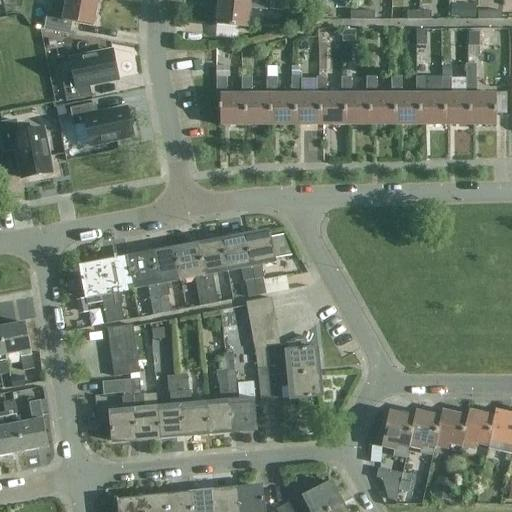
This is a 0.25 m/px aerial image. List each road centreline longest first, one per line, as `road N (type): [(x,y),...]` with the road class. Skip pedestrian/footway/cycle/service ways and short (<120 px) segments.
road 1 (residential): [(79,478),(339,457)]
road 2 (residential): [(79,478),(38,238)]
road 3 (residential): [(294,201),(511,192)]
road 4 (residential): [(185,206),(157,53),(159,0)]
road 5 (residential): [(384,385),(294,201)]
road 6 (residential): [(38,238),(185,206)]
road 7 (residential): [(511,383),(384,385)]
